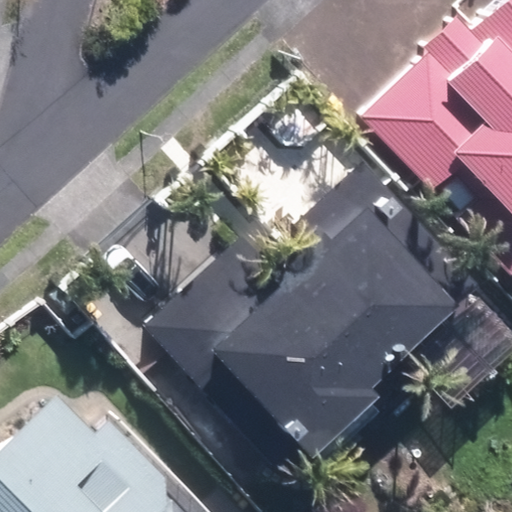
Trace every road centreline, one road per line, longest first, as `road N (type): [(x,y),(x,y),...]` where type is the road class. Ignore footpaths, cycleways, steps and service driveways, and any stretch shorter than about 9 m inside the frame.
road 1 (residential): [(179,52),(28,130)]
road 2 (residential): [(28,130),(65,0)]
